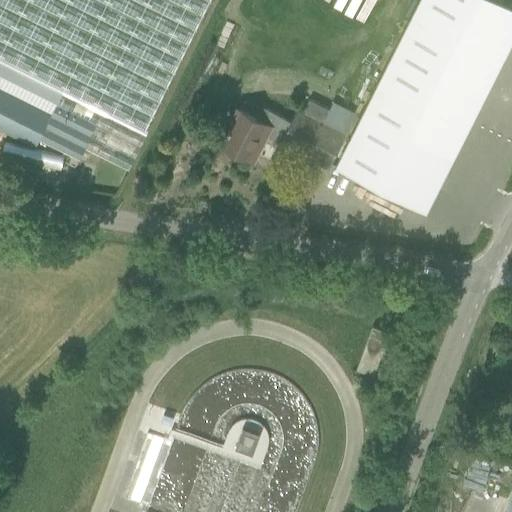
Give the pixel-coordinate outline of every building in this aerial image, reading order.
[(0,0),(0,128),(35,146),(38,138),(79,159),(85,147),(128,168),(137,151),(145,132),(210,0),(0,0)] [(419,0),(335,167),(424,212),(511,39),(511,7),(498,0),(419,0)] [(330,168),(354,113),(331,102),(327,109),(308,99),(302,111),(296,108),(290,120),(262,107),(257,116),(238,107),(220,143),(249,157),(258,140),(262,141),(266,133),(282,140),(280,143),(330,168)] [(371,325),(355,369),(373,375),(389,332),(371,325)] [(242,426),(235,447),(252,454),(260,432),(242,426)] [(156,453),(157,441),(143,439),(142,451),(156,453)] [(511,511),(511,486),(502,511),(511,511)]
